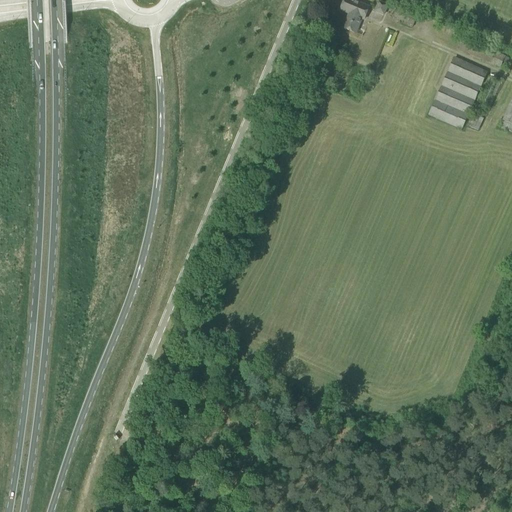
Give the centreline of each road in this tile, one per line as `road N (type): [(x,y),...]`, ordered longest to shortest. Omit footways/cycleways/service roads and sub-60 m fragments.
road 1 (primary): [(39,0),(40,222),(8,511)]
road 2 (primary): [(21,511),(52,222),(51,0)]
road 3 (primary): [(50,511),(124,312),(150,214),(160,109),(154,19)]
road 4 (primary): [(0,17),(120,2)]
